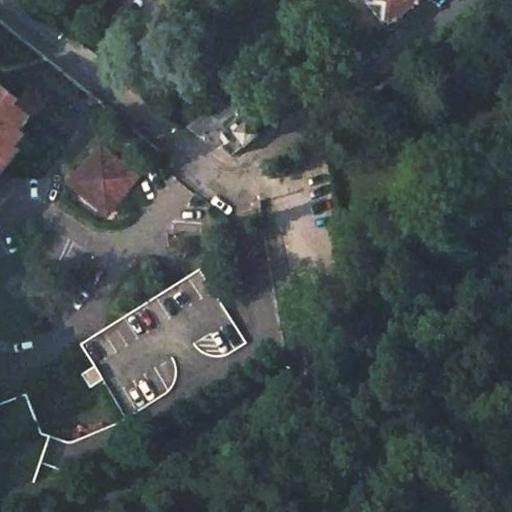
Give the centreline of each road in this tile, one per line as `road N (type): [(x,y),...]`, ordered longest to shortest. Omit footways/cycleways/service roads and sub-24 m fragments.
road 1 (unclassified): [(261,154),(294,378),(90,511)]
road 2 (residential): [(0,1),(207,169),(239,173),(261,154)]
road 3 (residential): [(261,154),(453,0)]
